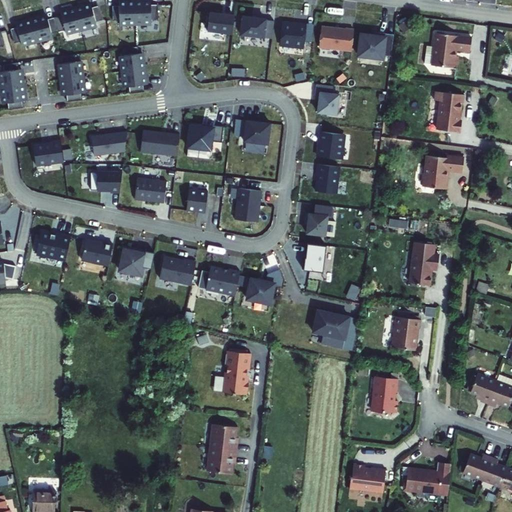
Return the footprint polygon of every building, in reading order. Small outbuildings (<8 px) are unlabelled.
[(117,7),(110,8),(111,21),(117,21),(117,27),(149,25),(149,21),(156,20),(155,6),(148,6),(148,2),(117,4),(117,7)] [(98,21),(95,9),(89,11),(88,7),(58,15),(59,18),(45,22),(44,19),(13,27),(14,30),(7,31),(12,47),(18,46),(19,49),(52,40),(50,36),(63,32),(64,35),(93,27),(92,22),(98,21)] [(232,16),(207,12),(205,31),(230,34),(232,16)] [(270,21),(240,18),(238,34),(268,38),(270,21)] [(304,26),(279,22),(276,43),(301,47),(304,26)] [(350,29),(319,25),(316,46),(348,49),(350,29)] [(390,58),(393,34),(362,30),(359,54),(390,58)] [(470,49),(471,35),(435,31),(431,63),(456,66),(458,54),(455,53),(455,47),(470,49)] [(135,48),(121,49),(121,56),(117,57),(121,89),(125,88),(127,93),(142,92),(141,86),(144,86),(140,53),(136,53),(135,48)] [(72,56),(58,58),(59,64),(56,64),(60,96),(65,95),(66,102),(79,100),(79,94),(83,94),(79,62),(73,63),(72,56)] [(15,63),(0,65),(1,73),(0,72),(0,101),(1,106),(5,105),(6,111),(21,109),(21,102),(23,102),(19,71),(16,70),(15,63)] [(458,120),(462,93),(435,90),(433,99),(439,100),(435,128),(459,131),(460,120),(458,120)] [(335,114),(337,94),(318,92),(316,112),(335,114)] [(268,123),(244,121),(242,140),(266,143),(268,123)] [(222,126),(189,123),(187,147),(209,149),(210,141),(221,142),(222,126)] [(178,135),(142,131),(139,152),(175,157),(178,135)] [(341,133),(319,131),(316,156),(339,158),(341,133)] [(127,133),(91,138),(93,154),(123,150),(127,133)] [(55,144),(28,148),(31,170),(59,165),(55,144)] [(444,188),(446,170),(461,172),(463,157),(445,154),(445,157),(425,154),(421,185),(444,188)] [(338,166),(317,163),(314,189),(335,192),(338,166)] [(119,174),(89,173),(88,191),(118,192),(119,174)] [(165,182),(135,178),(133,200),(162,203),(165,182)] [(260,191),(238,188),(234,219),(256,222),(260,191)] [(189,189),(186,210),(205,213),(208,192),(189,189)] [(327,215),(308,213),(306,233),(325,235),(327,215)] [(68,239),(39,233),(35,255),(64,261),(68,239)] [(112,246),(85,241),(81,260),(108,266),(112,246)] [(431,243),(412,241),(407,282),(426,284),(428,268),(435,268),(437,254),(430,253),(431,243)] [(326,245),(307,243),(303,269),(323,271),(326,245)] [(151,269),(154,253),(122,247),(117,271),(140,275),(141,267),(151,269)] [(194,263),(163,257),(158,279),(190,286),(194,263)] [(0,264),(0,284),(5,284),(5,279),(13,281),(15,268),(3,265),(3,264),(0,264)] [(228,270),(210,266),(209,272),(201,270),(198,288),(235,295),(240,271),(229,269),(228,270)] [(283,280),(278,269),(267,274),(265,281),(274,283),(274,284),(281,286),(283,280)] [(246,299),(270,304),(274,283),(251,278),(246,299)] [(437,305),(429,304),(427,314),(436,315),(437,305)] [(348,315),(315,307),(310,329),(322,332),(320,340),(340,345),(348,315)] [(420,319),(395,316),(393,325),(392,347),(415,349),(416,328),(419,328),(420,319)] [(254,353),(232,348),(231,353),(229,353),(228,365),(230,365),(227,391),(248,394),(250,382),(249,379),(250,368),(252,368),(254,353)] [(487,400),(496,377),(476,370),(469,388),(480,392),(478,397),(487,400)] [(394,399),(396,391),(397,377),(374,374),(372,390),(371,407),(373,410),(382,411),(395,411),(397,399),(394,399)] [(508,403),(511,392),(511,383),(496,377),(487,400),(494,403),(496,398),(508,403)] [(238,426),(215,423),(213,446),(210,469),(233,472),(235,457),(238,457),(240,441),(236,441),(238,426)] [(480,481),(488,459),(480,456),(480,458),(467,453),(459,473),(480,481)] [(495,462),(488,459),(480,481),(499,487),(506,468),(494,463),(495,462)] [(448,493),(449,485),(452,463),(439,461),(438,469),(409,466),(404,486),(406,488),(448,493)] [(348,486),(381,491),(384,468),(363,466),(364,464),(352,463),(349,475),(348,486)] [(511,469),(507,467),(506,468),(499,487),(511,491),(511,469)] [(0,474),(0,484),(9,483),(7,473),(0,474)] [(54,511),(55,511),(57,486),(30,485),(29,506),(45,507),(46,511),(54,511)] [(6,504),(5,495),(0,496),(0,511),(10,511),(9,504),(6,504)]
